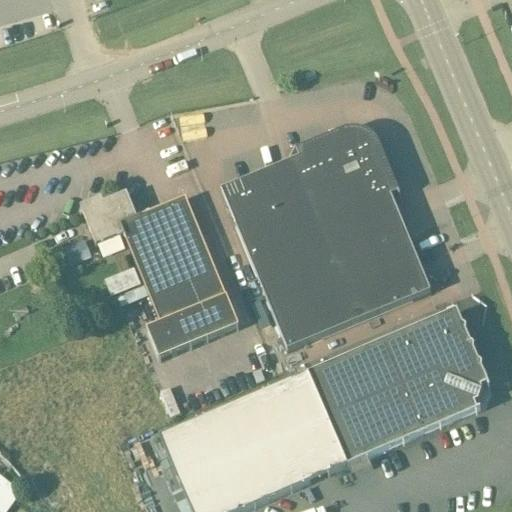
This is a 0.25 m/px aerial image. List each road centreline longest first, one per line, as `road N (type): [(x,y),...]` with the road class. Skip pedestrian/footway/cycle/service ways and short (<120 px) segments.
road 1 (unclassified): [(0,112),(299,0)]
road 2 (tertiary): [(511,218),(420,0)]
